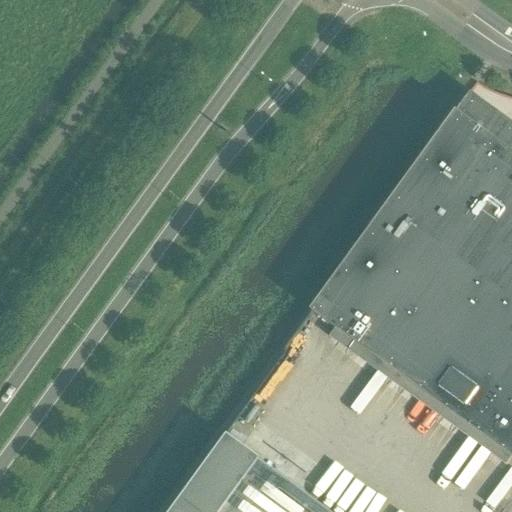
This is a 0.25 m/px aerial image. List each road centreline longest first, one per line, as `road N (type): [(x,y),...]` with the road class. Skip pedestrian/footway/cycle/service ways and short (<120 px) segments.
road 1 (secondary): [(0,471),(231,149),(353,0)]
road 2 (secondary): [(294,0),(0,404)]
